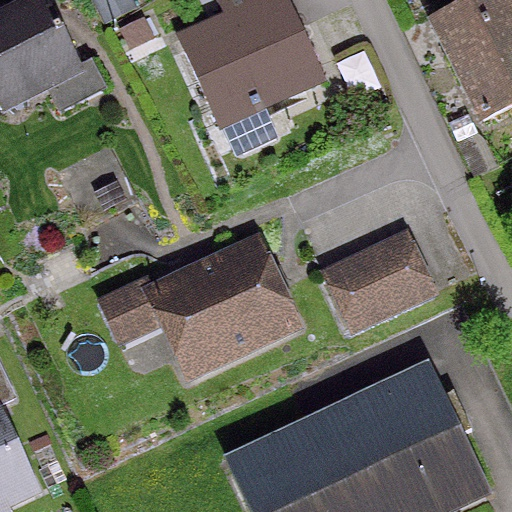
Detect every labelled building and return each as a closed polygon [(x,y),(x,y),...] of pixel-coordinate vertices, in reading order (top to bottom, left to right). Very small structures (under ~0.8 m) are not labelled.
[(0,108),(77,70),(40,0),(38,0),(0,19),(0,108)] [(511,7),(508,0),(478,0),(431,23),(480,123),(511,106),(511,7)] [(216,128),(298,90),(317,81),(289,19),(255,34),(245,12),(222,22),(178,43),(216,128)] [(105,146),(52,175),(80,228),(133,201),(105,146)] [(403,241),(322,280),(348,333),(429,296),(403,241)] [(185,377),(290,328),(273,292),(267,279),(252,249),(148,299),(185,377)] [(445,511),(480,495),(424,376),(228,468),(248,511),(445,511)] [(0,505),(27,493),(0,436),(0,406),(10,402),(0,380),(0,505)]
